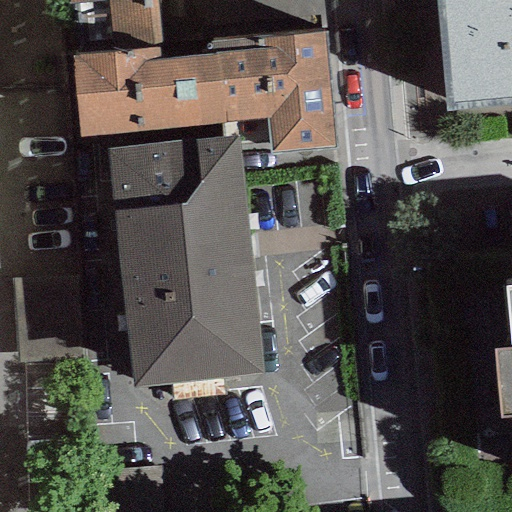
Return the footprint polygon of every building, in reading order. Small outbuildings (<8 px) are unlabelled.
[(66,0),(67,12),(71,11),(158,3),(157,0),(66,0)] [(228,16),(227,0),(169,0),(170,19),(228,16)] [(511,105),(511,0),(436,0),(446,113),(511,105)] [(158,3),(71,11),(76,56),(71,56),(79,137),(264,118),(268,157),(339,150),(327,33),(163,50),(158,3)] [(237,138),(108,152),(133,386),(262,372),(237,138)] [(511,288),(504,290),(510,354),(496,356),(501,417),(511,415),(511,288)]
